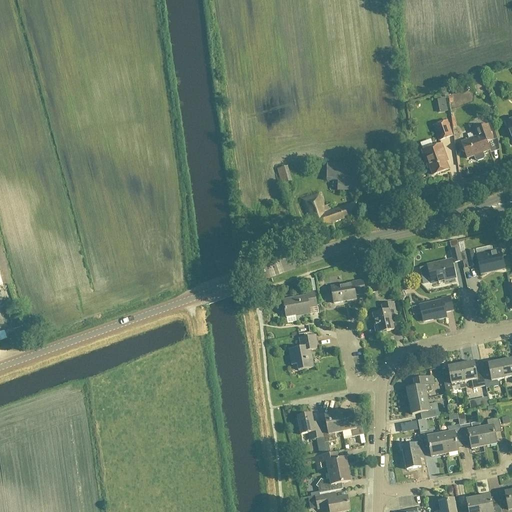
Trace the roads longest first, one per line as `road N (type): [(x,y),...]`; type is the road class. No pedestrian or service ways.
road 1 (unclassified): [(0,369),(318,254),(433,224)]
road 2 (residential): [(377,494),(511,468)]
